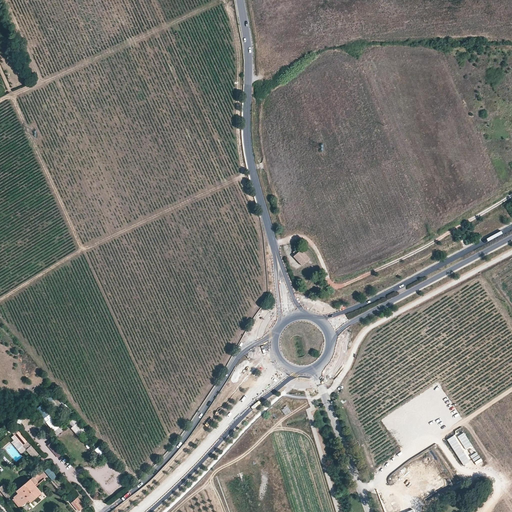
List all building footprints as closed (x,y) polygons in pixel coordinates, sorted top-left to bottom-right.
[(295,256),(294,257),(302,266),(309,259),(301,250),(299,252),(297,250),(293,253),(295,256)] [(37,409),(45,419),(50,415),(41,405),(37,409)] [(34,460),(39,456),(20,431),(11,437),(14,441),(11,442),(20,455),(27,450),(34,460)] [(52,443),(48,446),(53,453),(57,451),(52,443)] [(51,481),(57,478),(51,468),(45,471),(51,481)] [(29,480),(34,486),(43,479),(37,473),(29,480)] [(34,486),(29,480),(12,495),(14,498),(13,499),(18,506),(20,504),(22,507),(28,502),(30,501),(40,492),(36,488),(34,486)] [(81,510),(81,509),(84,506),(77,497),(71,503),(78,511),(80,510),(80,511),(81,510)]
